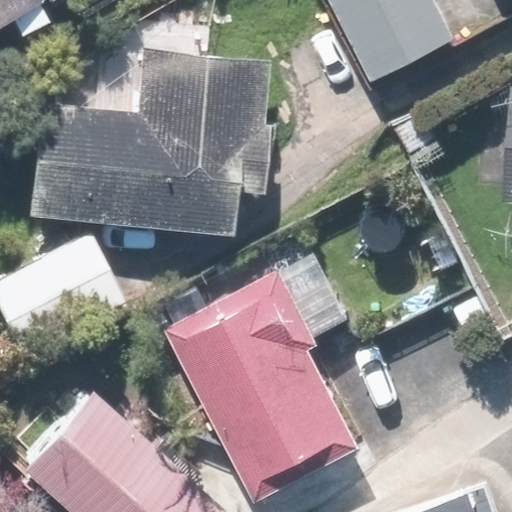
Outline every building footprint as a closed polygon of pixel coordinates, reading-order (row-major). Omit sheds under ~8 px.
[(0,0),(0,15),(26,0),(0,0)] [(340,0),(386,75),(464,27),(447,0),(340,0)] [(264,183),(271,61),(44,48),(35,210),(238,221),(240,182),(264,183)] [(125,290),(90,227),(0,277),(0,311),(20,348),(125,290)] [(334,333),(296,258),(175,319),(262,490),(367,436),(319,341),(334,333)] [(211,511),(212,511),(78,391),(7,471),(52,511),(211,511)] [(487,511),(476,481),(391,511),(487,511)]
